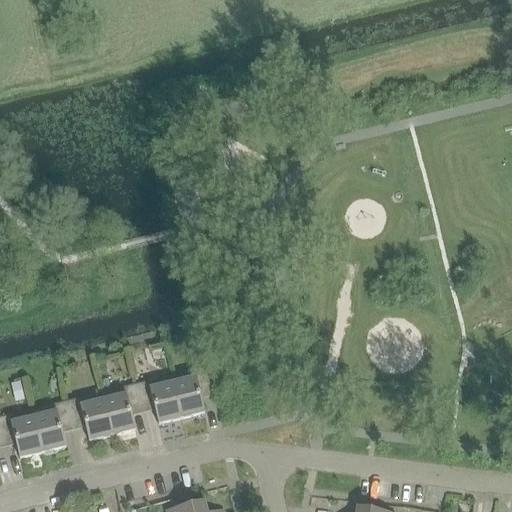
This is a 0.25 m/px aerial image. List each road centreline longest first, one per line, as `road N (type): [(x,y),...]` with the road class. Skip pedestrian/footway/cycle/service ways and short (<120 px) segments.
road 1 (residential): [(0,506),(226,448),(261,453)]
road 2 (residential): [(261,453),(511,485)]
